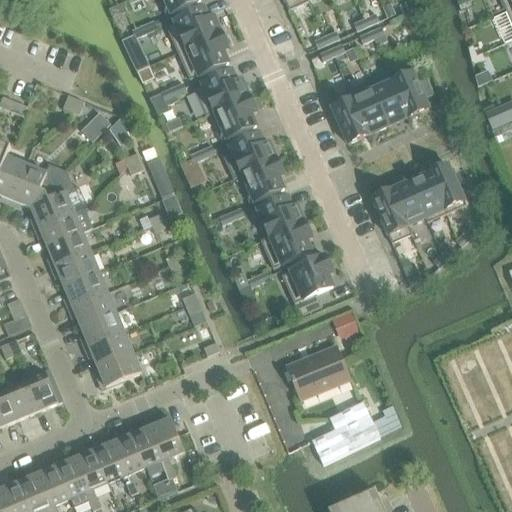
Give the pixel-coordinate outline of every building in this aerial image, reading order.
[(158,0),(166,18),(201,3),(199,0),(158,0)] [(283,0),(289,13),(310,4),(307,0),(283,0)] [(467,0),(458,4),(461,13),(472,8),(468,0),(467,0)] [(511,0),(499,0),(506,14),(511,11),(511,0)] [(388,21),(395,18),(390,6),(383,10),(388,21)] [(204,12),(166,29),(178,56),(217,39),(221,37),(220,34),(223,33),(218,23),(216,24),(214,21),(209,23),(204,12)] [(368,30),(379,25),(376,17),(365,22),(368,30)] [(365,22),(353,27),(357,34),(368,30),(365,22)] [(154,24),(143,29),(147,37),(158,32),(154,24)] [(143,29),(132,34),(136,42),(147,37),(143,29)] [(374,43),(385,38),(381,30),(370,35),(374,43)] [(328,47),(339,42),(336,35),(325,40),(328,47)] [(374,43),(370,35),(359,40),(363,48),(374,43)] [(217,39),(178,56),(190,83),(229,66),(224,55),(229,53),(227,50),(230,49),(225,38),(222,39),(221,37),(217,39)] [(385,38),(374,43),(376,49),(387,44),(385,38)] [(328,47),(325,40),(314,44),(317,52),(328,47)] [(334,60),(345,55),(342,48),(331,53),(334,60)] [(473,49),(468,50),(471,62),(477,59),(473,49)] [(353,52),(345,55),(350,65),(358,62),(353,52)] [(334,60),(331,53),(320,57),(323,65),(334,60)] [(477,59),(471,62),(472,67),(485,64),(482,57),(477,59)] [(409,67),(388,76),(408,121),(429,112),(424,101),(428,99),(433,97),(427,82),(422,85),(418,86),(409,67)] [(232,75),(194,92),(206,120),(211,118),(210,117),(249,100),(248,97),(251,96),(246,86),(244,87),(242,84),(237,86),(232,75)] [(388,76),(369,85),(388,129),(408,121),(388,76)] [(369,85),(349,94),(369,138),(388,129),(369,85)] [(183,86),(172,91),(175,99),(187,94),(183,86)] [(172,91),(161,96),(162,99),(166,108),(177,103),(175,99),(172,91)] [(349,94),(328,103),(348,147),(369,138),(349,94)] [(63,111),(71,114),(76,102),(68,98),(63,111)] [(0,107),(0,109),(7,113),(11,103),(3,100),(0,107)] [(249,100),(210,117),(211,118),(222,144),(256,129),(251,118),(256,116),(255,113),(257,112),(253,101),(250,102),(249,100)] [(84,105),(76,102),(71,114),(79,118),(84,105)] [(19,107),(11,103),(7,113),(15,116),(19,107)] [(27,110),(19,107),(15,116),(23,119),(27,110)] [(499,110),(485,116),(493,132),(508,125),(500,109),(499,110)] [(100,116),(93,122),(105,134),(111,128),(100,116)] [(511,126),(493,134),(498,146),(511,139),(511,126)] [(260,138),(222,154),(234,182),(277,163),(276,160),(278,159),(274,149),(271,150),(270,147),(265,149),(260,138)] [(0,173),(6,159),(7,160),(11,150),(0,145),(0,173)] [(212,149),(201,154),(205,161),(216,156),(212,149)] [(201,154),(190,159),(192,163),(193,166),(197,164),(205,161),(201,154)] [(124,162),(128,170),(140,165),(137,157),(124,162)] [(1,201),(11,205),(26,167),(7,160),(6,159),(0,173),(0,198),(1,199),(1,201)] [(160,162),(148,167),(162,201),(175,196),(160,162)] [(277,163),(234,182),(234,183),(238,181),(250,207),(284,192),(279,181),(284,179),(283,176),(285,175),(280,164),(278,165),(277,163)] [(143,172),(140,165),(128,170),(131,178),(143,172)] [(21,207),(31,211),(46,196),(66,176),(50,170),(47,176),(26,167),(11,205),(21,209),(21,207)] [(448,169),(429,177),(445,213),(464,204),(459,194),(464,192),(457,177),(453,179),(448,169)] [(33,221),(37,231),(75,216),(66,195),(72,192),(66,176),(46,196),(31,211),(35,220),(33,221)] [(429,177),(410,185),(426,221),(445,213),(429,177)] [(410,185),(392,194),(407,229),(426,221),(410,185)] [(392,194),(372,202),(388,238),(407,229),(392,194)] [(288,201),(254,216),(265,242),(261,244),(305,225),(304,223),(306,222),(301,211),(299,213),(298,210),(293,212),(288,201)] [(47,251),(83,235),(93,231),(85,211),(75,216),(37,231),(41,241),(42,241),(47,251)] [(241,211),(230,216),(233,224),(244,219),(241,211)] [(152,229),(153,230),(165,224),(162,216),(149,222),(152,229)] [(230,216),(219,221),(222,229),(233,224),(230,216)] [(148,218),(139,222),(144,233),(152,229),(149,222),(148,218)] [(168,232),(165,224),(153,230),(156,238),(168,232)] [(305,225),(261,244),(273,272),(312,255),(307,244),(312,242),(310,239),(313,238),(308,227),(306,228),(305,225)] [(50,261),(54,271),(91,255),(83,235),(47,251),(51,261),(50,261)] [(464,236),(456,244),(461,250),(470,242),(464,236)] [(456,255),(451,249),(442,257),(448,263),(456,255)] [(59,281),(63,291),(100,275),(91,255),(54,271),(58,281),(59,281)] [(166,262),(169,270),(182,264),(178,256),(166,262)] [(442,257),(433,265),(439,271),(448,263),(442,257)] [(326,260),(282,279),(300,320),(322,310),(316,297),(333,290),(328,279),(333,277),(332,274),(334,272),(329,262),(327,263),(326,260)] [(185,272),(182,264),(169,270),(172,277),(185,272)] [(270,274),(259,279),(262,286),(273,281),(270,274)] [(66,301),(70,311),(108,295),(100,275),(63,291),(67,301),(66,301)] [(244,275),(234,280),(238,290),(249,285),(248,284),(244,275)] [(418,276),(407,281),(410,289),(421,284),(418,276)] [(259,279),(248,284),(249,285),(251,291),(262,286),(259,279)] [(76,321),(80,330),(116,315),(108,295),(70,311),(74,321),(76,321)] [(183,301),(186,309),(198,304),(195,296),(183,301)] [(8,307),(11,315),(24,310),(20,302),(8,307)] [(212,302),(206,305),(210,313),(215,311),(212,302)] [(202,312),(198,304),(186,309),(189,317),(202,312)] [(27,318),(24,310),(11,315),(14,323),(4,327),(9,339),(32,329),(27,318)] [(83,341),(87,351),(125,335),(116,315),(80,330),(84,340),(83,341)] [(351,318),(332,326),(339,340),(358,333),(351,318)] [(92,360),(96,370),(133,355),(125,335),(87,351),(91,361),(92,360)] [(17,343),(9,346),(14,358),(22,355),(17,343)] [(6,362),(14,358),(9,346),(1,349),(6,362)] [(207,359),(219,354),(216,346),(203,351),(207,359)] [(301,403),(349,384),(336,351),(288,371),(301,403)] [(142,376),(133,355),(96,370),(101,380),(99,381),(104,392),(142,376)] [(45,374),(24,383),(38,415),(59,406),(45,374)] [(24,383),(4,391),(18,423),(38,415),(24,383)] [(4,391),(0,392),(0,430),(18,423),(4,391)] [(335,434),(312,444),(314,449),(322,467),(379,441),(372,426),(363,406),(329,421),(335,434)] [(171,421),(151,430),(164,462),(160,463),(164,473),(172,469),(168,460),(184,453),(171,421)] [(146,470),(160,463),(164,462),(151,430),(132,437),(146,470)] [(123,479),(127,489),(135,485),(131,476),(146,470),(132,437),(113,445),(127,477),(123,479)] [(108,485),(123,479),(127,477),(113,445),(94,453),(108,485)] [(94,453),(76,461),(89,493),(85,495),(89,504),(97,501),(93,492),(108,485),(94,453)] [(76,461),(57,469),(70,501),(74,510),(89,504),(85,495),(89,493),(76,461)] [(57,511),(55,507),(70,501),(57,469),(38,477),(52,509),(48,511),(57,511)] [(176,479),(172,469),(164,473),(168,482),(176,479)] [(19,485),(30,511),(48,511),(52,509),(38,477),(19,485)] [(30,511),(19,485),(0,492),(8,511),(30,511)] [(139,495),(135,485),(127,489),(131,498),(139,495)] [(0,511),(8,511),(0,492),(0,511)] [(374,511),(369,499),(376,495),(376,494),(334,511),(374,511)] [(97,511),(101,511),(97,501),(89,504),(92,511),(97,511)]
